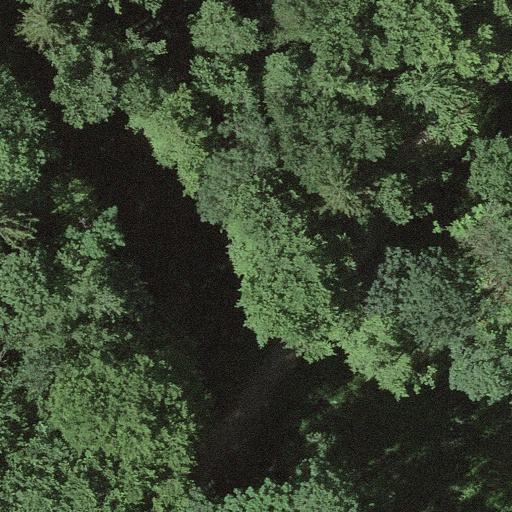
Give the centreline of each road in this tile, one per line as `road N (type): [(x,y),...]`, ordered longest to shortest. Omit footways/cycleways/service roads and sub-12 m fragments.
road 1 (track): [(164,511),(354,263),(465,63),(511,3)]
road 2 (track): [(465,63),(361,21),(347,0)]
